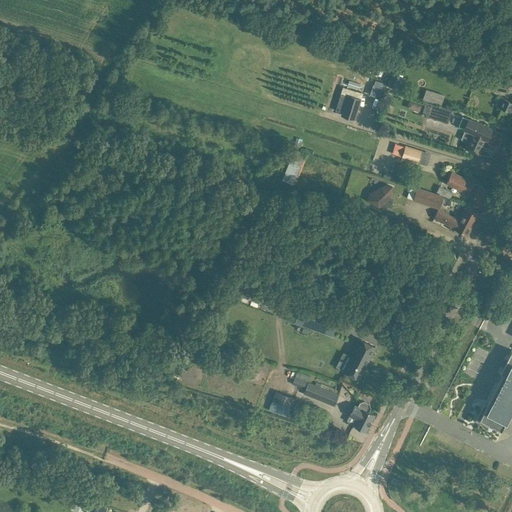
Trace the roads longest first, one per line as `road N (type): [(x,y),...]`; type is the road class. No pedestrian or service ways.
road 1 (tertiary): [(374,453),(511,190)]
road 2 (track): [(149,0),(74,130),(0,232)]
road 3 (secondary): [(244,467),(0,373)]
road 4 (unclassified): [(233,511),(104,457)]
